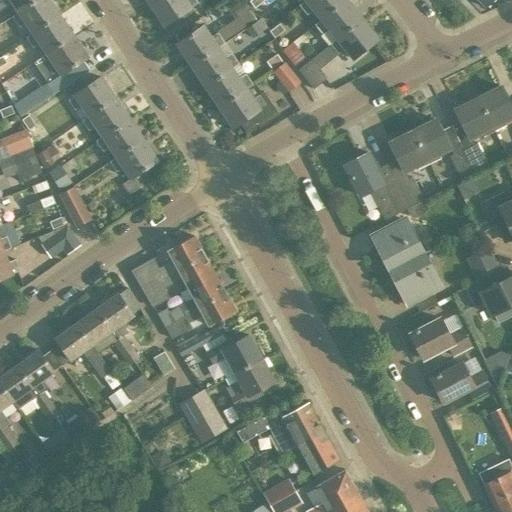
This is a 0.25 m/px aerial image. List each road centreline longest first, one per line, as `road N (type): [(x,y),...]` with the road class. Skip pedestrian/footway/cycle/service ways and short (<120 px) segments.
road 1 (residential): [(410,488),(433,474),(444,448),(283,142)]
road 2 (residential): [(410,488),(380,468),(218,179)]
road 3 (residential): [(218,179),(0,331)]
road 4 (residential): [(218,179),(99,0)]
road 5 (residential): [(443,53),(283,142)]
